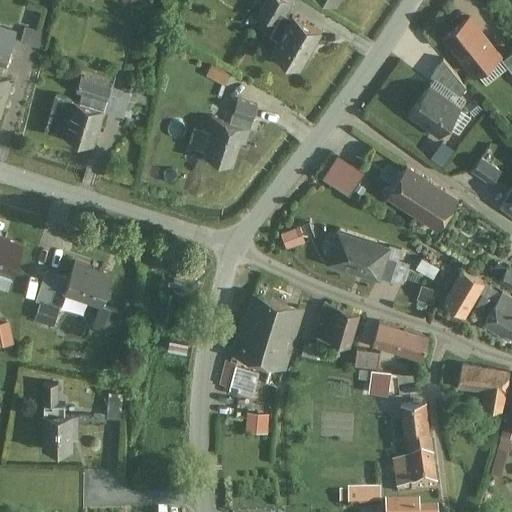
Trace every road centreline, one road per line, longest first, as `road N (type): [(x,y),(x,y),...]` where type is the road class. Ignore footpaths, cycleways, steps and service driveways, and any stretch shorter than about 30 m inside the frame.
road 1 (residential): [(236,253),(511,357)]
road 2 (residential): [(236,253),(205,367),(204,511)]
road 3 (residential): [(0,174),(236,253)]
road 4 (residential): [(341,113),(511,229)]
road 5 (residential): [(341,113),(308,146),(236,253)]
road 6 (residential): [(420,0),(341,113)]
